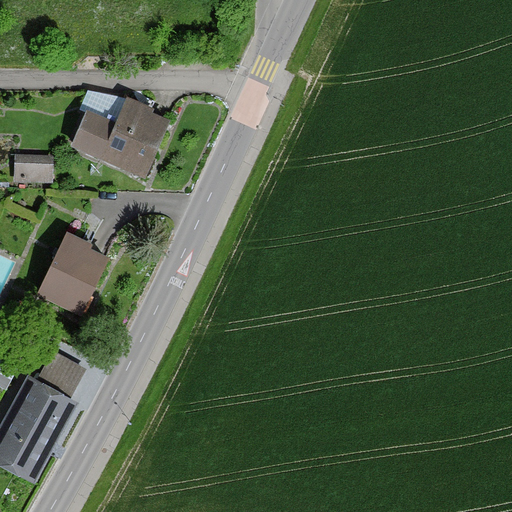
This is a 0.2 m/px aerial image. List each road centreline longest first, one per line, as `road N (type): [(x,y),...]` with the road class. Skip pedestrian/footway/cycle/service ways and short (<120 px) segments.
road 1 (tertiary): [(260,84),(135,354),(47,511)]
road 2 (residential): [(260,84),(0,77)]
